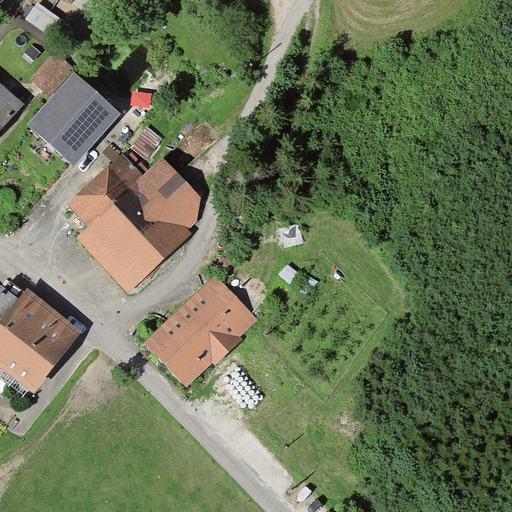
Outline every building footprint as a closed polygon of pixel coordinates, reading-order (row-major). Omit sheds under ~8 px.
[(32,82),(47,96),(70,71),(55,58),(32,82)] [(69,166),(97,135),(114,115),(74,79),(29,130),(69,166)] [(0,129),(18,110),(0,94),(0,129)] [(72,210),(87,227),(140,181),(119,158),(102,174),(106,178),(72,210)] [(196,204),(172,180),(157,165),(140,181),(87,227),(139,283),(182,243),(179,240),(183,237),(180,234),(193,221),(196,204)] [(236,222),(238,224),(240,225),(244,226),(248,223),(250,220),(250,217),(250,214),(248,212),(245,210),(242,209),(238,210),(236,212),(234,215),(234,219),(236,222)] [(229,238),(231,241),(234,242),(237,242),(241,241),(243,239),(244,236),(244,233),(243,230),(241,228),(237,226),(235,226),(232,227),(230,229),(228,233),(228,236),(229,238)] [(223,256),(225,258),(228,259),(231,259),(234,258),(236,256),(238,252),(238,249),(236,246),(235,244),(232,243),(229,243),(226,244),(223,246),(222,249),(222,253),(223,256)] [(216,270),(217,272),(219,274),(222,275),(226,275),(228,274),(230,271),(231,269),(231,266),(230,263),(228,260),(225,259),(221,259),(219,261),(216,263),(215,266),(216,270)] [(0,315),(17,290),(8,283),(0,293),(0,315)] [(233,332),(240,338),(248,330),(242,324),(247,318),(216,285),(150,348),(181,381),(233,332)] [(26,297),(17,290),(0,315),(0,364),(31,388),(65,344),(18,307),(26,297)]
